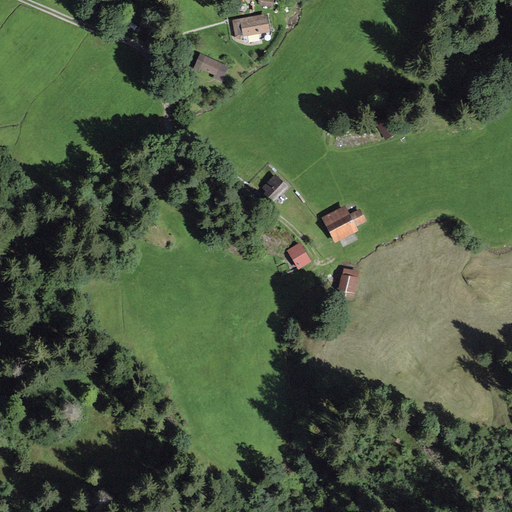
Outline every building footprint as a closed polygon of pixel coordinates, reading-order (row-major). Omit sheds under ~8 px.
[(266,21),(241,26),(243,36),(268,31),(266,21)] [(227,67),(213,61),(207,73),(222,79),(227,67)] [(399,131),(389,112),(376,119),(386,138),(399,131)] [(264,188),(278,200),(291,184),(278,172),(264,188)] [(345,204),(321,216),(333,241),(357,230),(345,204)] [(298,242),(286,250),(297,268),(309,260),(298,242)] [(356,276),(339,273),(336,287),(354,291),(356,276)]
